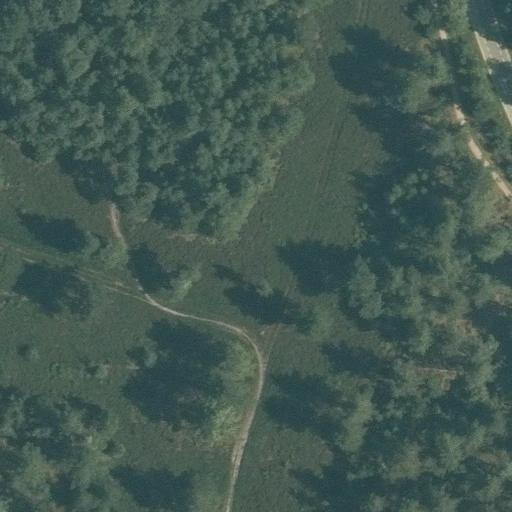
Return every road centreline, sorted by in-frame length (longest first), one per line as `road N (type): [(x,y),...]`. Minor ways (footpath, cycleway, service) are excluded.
road 1 (track): [(375,0),(272,342)]
road 2 (track): [(272,342),(224,511)]
